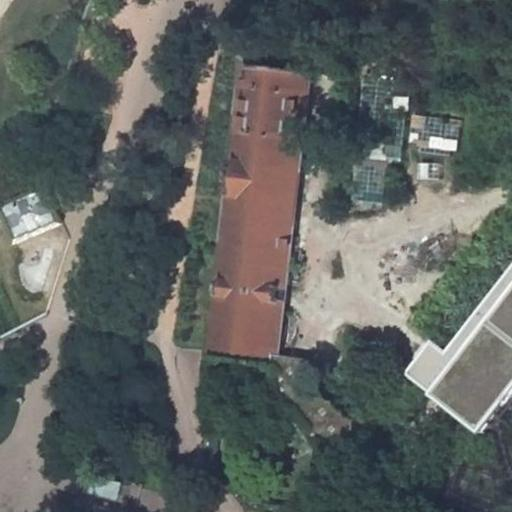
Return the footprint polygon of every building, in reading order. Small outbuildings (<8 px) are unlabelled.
[(312,71),(250,64),(234,200),(233,207),(233,214),(207,211),(199,274),(225,277),(224,284),(224,291),(223,299),(197,296),(190,352),(216,355),(216,359),(277,366),(278,362),(312,71)] [(398,74),(366,74),(366,113),(398,113),(398,74)] [(463,150),(464,120),(418,118),(418,126),(429,127),(428,148),(463,150)] [(392,137),(362,134),(360,156),(390,159),(392,137)] [(48,187),(1,206),(6,217),(17,244),(64,224),(48,187)] [(442,333),(410,374),(441,398),(463,415),(487,433),(493,425),(500,416),(506,409),(511,400),(511,272),(457,344),(442,333)] [(378,348),(400,323),(379,305),(357,329),(378,348)] [(511,511),(511,423),(500,416),(493,425),(499,430),(506,461),(466,456),(456,481),(450,497),(466,511),(511,511)]
